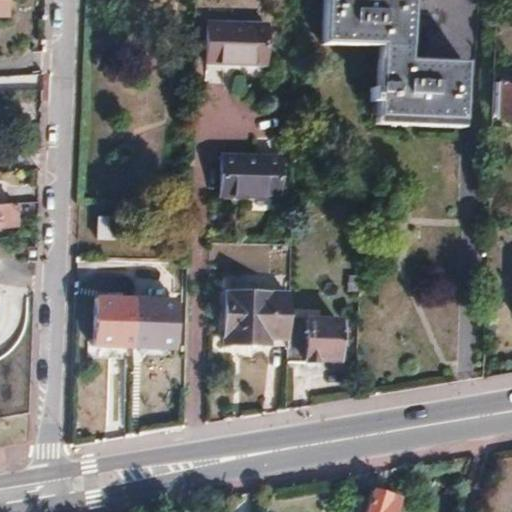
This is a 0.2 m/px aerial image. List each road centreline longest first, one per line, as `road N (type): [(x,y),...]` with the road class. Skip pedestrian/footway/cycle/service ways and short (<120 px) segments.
road 1 (residential): [(62,0),(47,478)]
road 2 (primary): [(49,506),(446,420)]
road 3 (primary): [(446,420),(47,478)]
